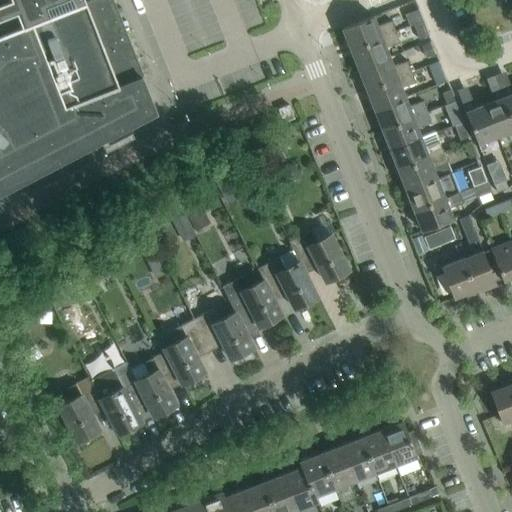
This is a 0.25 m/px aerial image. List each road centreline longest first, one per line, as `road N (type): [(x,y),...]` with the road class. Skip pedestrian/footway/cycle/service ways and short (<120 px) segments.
road 1 (residential): [(54,511),(129,475),(314,357),(412,318)]
road 2 (residential): [(412,318),(297,24)]
road 3 (residential): [(490,511),(442,391),(448,350)]
road 4 (residential): [(425,0),(458,65),(511,50)]
